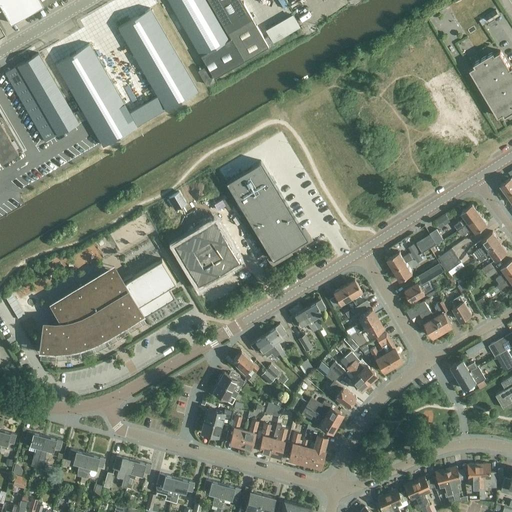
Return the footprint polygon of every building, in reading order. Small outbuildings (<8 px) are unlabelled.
[(0,0),(0,29),(2,29),(0,25),(0,4),(11,23),(51,0),(0,0)] [(241,0),(168,0),(213,77),(243,60),(268,45),(241,0)] [(313,4),(319,16),(324,13),(318,2),(313,4)] [(89,44),(56,63),(102,144),(197,90),(150,8),(118,27),(158,95),(129,112),(89,44)] [(301,23),(308,21),(304,10),(297,12),(301,23)] [(294,17),(268,32),(274,42),(300,27),(294,17)] [(476,35),(466,38),(469,46),(478,43),(476,35)] [(269,36),(264,39),(269,48),(274,45),(269,36)] [(511,67),(510,68),(500,51),(495,54),(493,51),(474,63),(475,66),(470,69),(498,117),(503,113),(505,116),(511,111),(511,67)] [(57,134),(78,122),(38,53),(5,72),(45,141),(57,134)] [(214,81),(205,66),(198,71),(206,85),(214,81)] [(0,162),(1,164),(18,154),(0,122),(0,162)] [(273,162),(234,183),(268,248),(308,226),(273,162)] [(511,176),(511,177),(501,185),(508,195),(511,191),(511,176)] [(168,198),(175,209),(186,203),(179,191),(168,198)] [(454,225),(458,230),(460,229),(468,222),(480,214),(473,204),(461,212),(465,218),(454,225)] [(458,230),(462,236),(472,228),(476,233),(487,224),(480,214),(468,222),(460,229),(458,230)] [(209,216),(170,238),(197,282),(235,259),(209,216)] [(442,217),(435,221),(439,228),(446,223),(442,217)] [(447,224),(441,228),(447,236),(453,232),(447,224)] [(437,229),(430,233),(436,243),(443,239),(437,229)] [(488,250),(500,241),(493,232),(481,240),(484,244),(479,247),(484,253),(488,250)] [(425,252),(432,247),(426,237),(418,243),(425,252)] [(484,253),(478,257),(481,262),(487,257),(487,258),(492,255),(496,260),(507,252),(500,241),(488,250),(484,253)] [(387,259),(394,270),(406,262),(415,257),(420,254),(418,252),(414,245),(413,244),(408,247),(411,252),(403,257),(400,252),(387,259)] [(438,258),(442,263),(455,253),(452,247),(449,250),(438,258)] [(474,252),(478,257),(484,253),(479,247),(474,252)] [(446,268),(459,258),(455,253),(442,263),(446,268)] [(423,259),(420,254),(415,257),(418,262),(423,259)] [(446,268),(448,271),(451,275),(465,265),(459,258),(446,268)] [(46,335),(42,334),(40,352),(48,353),(57,353),(66,352),(75,350),(83,348),(92,345),(100,342),(107,337),(106,334),(112,330),(110,326),(139,309),(144,317),(175,298),(168,287),(175,282),(161,259),(123,282),(121,278),(117,280),(111,269),(52,305),(60,317),(47,325),(46,335)] [(503,274),(507,278),(511,274),(511,259),(501,267),(505,273),(503,274)] [(412,273),(406,262),(394,270),(400,281),(412,273)] [(443,270),(442,269),(439,263),(428,270),(418,275),(421,281),(405,289),(412,301),(433,288),(429,281),(427,282),(426,280),(432,276),(443,270)] [(482,269),(485,274),(494,267),(490,263),(482,269)] [(497,272),(494,267),(485,274),(488,278),(497,272)] [(504,281),(503,281),(499,284),(500,284),(498,285),(501,290),(511,282),(511,274),(507,278),(507,279),(504,281)] [(468,281),(471,288),(477,286),(474,278),(468,281)] [(355,279),(344,285),(351,298),(362,291),(355,279)] [(462,294),(469,290),(464,282),(457,286),(462,294)] [(344,285),(333,292),(340,304),(351,298),(344,285)] [(35,310),(23,288),(15,292),(27,314),(35,310)] [(5,297),(18,318),(25,314),(12,292),(5,297)] [(460,295),(449,301),(460,320),(471,314),(464,301),(460,295)] [(482,311),(488,307),(483,298),(477,301),(482,311)] [(320,299),(305,308),(311,319),(322,313),(320,310),(325,307),(320,299)] [(437,311),(432,314),(443,331),(452,325),(444,312),(449,309),(444,299),(436,304),(437,306),(435,307),(437,311)] [(367,300),(356,306),(359,311),(369,305),(367,300)] [(424,300),(416,305),(407,311),(412,319),(420,314),(433,337),(443,331),(432,314),(430,310),(424,300)] [(356,306),(350,309),(353,314),(359,311),(356,306)] [(305,308),(289,317),(294,325),(299,322),(301,325),(306,322),(313,331),(317,329),(314,323),(311,319),(305,308)] [(362,321),(353,326),(356,330),(377,318),(371,308),(359,316),(362,321)] [(383,327),(377,318),(356,330),(359,335),(367,330),(370,335),(383,327)] [(280,323),(265,333),(273,343),(280,352),(283,351),(280,345),(277,340),(282,337),(280,334),(285,331),(280,323)] [(347,330),(349,334),(356,330),(353,326),(347,330)] [(359,335),(356,330),(349,334),(352,339),(353,338),(359,346),(367,341),(364,337),(361,339),(359,335)] [(376,337),(382,348),(385,353),(392,365),(402,360),(395,347),(390,338),(388,339),(384,332),(376,337)] [(275,356),(280,352),(273,343),(265,333),(250,344),(256,352),(261,348),(262,351),(267,347),(275,356)] [(312,347),(305,334),(298,338),(305,351),(312,347)] [(511,345),(506,335),(501,338),(510,355),(511,358),(511,357),(511,345)] [(501,338),(495,342),(501,352),(495,356),(499,354),(502,360),(510,355),(501,338)] [(495,342),(489,345),(495,356),(501,352),(495,342)] [(360,346),(365,354),(370,351),(365,343),(360,346)] [(385,353),(382,348),(379,349),(378,351),(376,348),(375,346),(374,347),(370,350),(371,352),(375,359),(376,358),(383,371),(392,365),(385,353)] [(241,351),(232,360),(245,372),(249,367),(254,372),(259,367),(241,351)] [(351,351),(344,356),(369,382),(371,380),(373,380),(376,377),(376,376),(377,375),(367,364),(363,368),(358,362),(360,360),(351,351)] [(344,356),(340,361),(354,376),(351,379),(361,390),(362,389),(363,389),(366,387),(366,385),(369,382),(344,356)] [(313,367),(307,359),(302,362),(308,371),(313,367)] [(451,367),(458,378),(477,367),(474,362),(467,366),(463,360),(451,367)] [(321,361),(314,369),(322,377),(329,368),(321,361)] [(345,370),(335,361),(329,367),(340,377),(345,370)] [(266,368),(275,376),(278,379),(283,383),(288,378),(283,374),(280,372),(280,371),(271,363),(266,368)] [(484,378),(477,367),(458,378),(464,389),(484,378)] [(270,383),(275,376),(266,368),(261,375),(270,383)] [(224,372),(218,381),(235,390),(238,384),(241,386),(244,381),(229,372),(228,374),(224,372)] [(505,389),(496,395),(504,408),(511,403),(511,375),(501,382),(505,389)] [(334,380),(330,384),(339,391),(335,396),(348,406),(355,396),(334,380)] [(218,381),(213,391),(220,395),(219,397),(231,404),(238,392),(235,390),(218,381)] [(289,411),(299,398),(294,394),(284,407),(289,411)] [(311,398),(307,404),(314,409),(338,422),(343,413),(330,406),(328,410),(318,404),(319,403),(311,398)] [(322,421),(319,425),(332,432),(338,422),(314,409),(307,404),(302,413),(310,418),(312,415),(322,421)] [(208,407),(205,419),(221,423),(223,415),(229,417),(230,410),(225,409),(224,411),(208,407)] [(261,419),(268,422),(271,416),(264,413),(261,419)] [(274,420),(280,423),(283,416),(278,413),(274,420)] [(229,440),(240,443),(244,429),(238,427),(241,416),(235,415),(232,426),(233,426),(229,440)] [(205,419),(201,431),(213,434),(212,436),(222,439),(224,433),(219,431),(221,423),(205,419)] [(249,430),(244,429),(240,443),(251,446),(258,421),(252,419),(249,430)] [(258,449),(269,451),(273,437),(267,435),(270,424),(264,422),(261,434),(262,434),(258,449)] [(278,438),(273,437),(269,451),(280,454),(287,428),(281,427),(278,438)] [(0,445),(1,442),(7,444),(8,441),(13,443),(16,434),(0,429),(0,445)] [(30,464),(37,466),(45,435),(27,430),(24,439),(30,441),(29,444),(35,446),(30,464)] [(288,457),(300,460),(304,445),(303,445),(305,439),(305,438),(303,438),(301,445),(297,444),(300,433),(294,431),(291,442),(292,442),(288,457)] [(314,448),(310,447),(308,455),(322,458),(324,451),(322,450),(326,436),(318,434),(314,448)] [(62,440),(45,435),(37,466),(42,467),(47,449),(53,450),(54,447),(59,449),(62,440)] [(308,439),(305,438),(305,439),(303,445),(304,445),(300,460),(320,465),(322,458),(308,455),(310,447),(307,446),(308,439)] [(77,469),(77,475),(78,476),(77,479),(80,480),(81,476),(81,477),(83,468),(87,453),(70,449),(68,457),(73,459),(73,462),(79,464),(77,469)] [(83,468),(81,477),(86,478),(89,471),(90,467),(96,468),(97,465),(103,467),(105,458),(87,453),(83,468)] [(123,477),(121,485),(126,487),(129,477),(134,459),(116,454),(113,468),(118,469),(117,476),(123,477)] [(126,487),(130,489),(132,484),(134,478),(136,473),(142,475),(143,472),(149,473),(151,464),(134,459),(129,477),(126,487)] [(468,464),(469,478),(474,478),(474,487),(474,493),(479,493),(478,463),(468,464)] [(484,498),(484,493),(484,487),(484,486),(490,486),(490,487),(495,487),(495,471),(489,472),(489,463),(478,463),(479,493),(479,498),(484,498)] [(456,466),(445,468),(452,495),(454,501),(460,500),(459,494),(456,495),(455,494),(459,493),(456,481),(459,480),(456,466)] [(445,483),(447,492),(445,492),(446,496),(452,495),(445,468),(436,471),(440,485),(445,483)] [(107,472),(103,486),(109,487),(113,473),(107,472)] [(503,480),(500,491),(511,494),(511,472),(509,481),(503,480)] [(166,494),(165,499),(170,501),(177,477),(159,473),(156,485),(156,491),(166,494)] [(13,485),(19,486),(24,488),(26,478),(15,475),(13,485)] [(423,476),(414,480),(424,506),(432,503),(430,499),(428,500),(424,492),(429,490),(423,476)] [(194,482),(177,477),(170,501),(176,502),(179,491),(185,492),(186,489),(192,491),(194,482)] [(212,505),(216,507),(223,484),(205,479),(203,488),(209,489),(208,492),(214,494),(213,499),(212,505)] [(427,511),(424,506),(414,480),(405,484),(411,498),(415,496),(419,503),(414,505),(416,510),(421,508),(422,511),(427,511)] [(223,502),(218,500),(220,496),(231,499),(232,496),(238,498),(240,489),(223,484),(216,507),(221,508),(223,502)] [(13,500),(15,487),(9,486),(7,500),(13,500)] [(394,511),(400,511),(397,504),(401,502),(395,488),(386,492),(394,511)] [(73,491),(68,489),(65,500),(70,502),(73,491)] [(251,511),(252,510),(258,511),(262,494),(250,491),(245,508),(246,508),(245,511),(251,511)] [(394,511),(386,492),(377,497),(383,510),(388,508),(389,511),(394,511)] [(149,493),(146,507),(152,508),(156,494),(149,493)] [(270,511),(274,497),(262,494),(258,511),(260,511),(270,511)] [(27,511),(29,511),(34,511),(36,503),(38,498),(31,496),(27,511)] [(295,511),(297,504),(284,500),(280,511),(295,511)] [(199,511),(202,503),(194,501),(193,509),(191,511),(199,511)] [(36,503),(34,511),(41,511),(43,505),(36,503)] [(129,511),(131,507),(116,503),(113,511),(129,511)]
